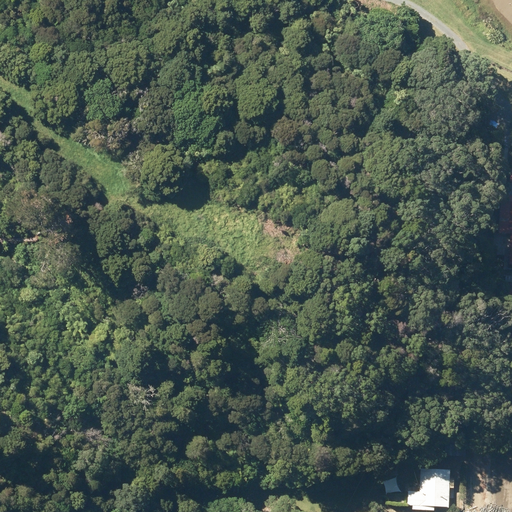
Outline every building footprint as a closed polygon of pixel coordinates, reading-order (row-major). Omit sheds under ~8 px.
[(493,154),(492,162),(500,163),(501,154),(493,154)] [(510,234),(508,263),(511,263),(511,195),(504,195),(504,188),(500,188),(497,233),(510,234)] [(511,286),(510,286),(501,304),(511,309),(511,286)] [(443,433),(443,455),(462,455),(462,433),(443,433)] [(411,505),(411,510),(433,511),(433,507),(447,507),(448,488),(453,488),(453,481),(448,480),(448,470),(419,469),(418,491),(406,491),(406,505),(411,505)]
